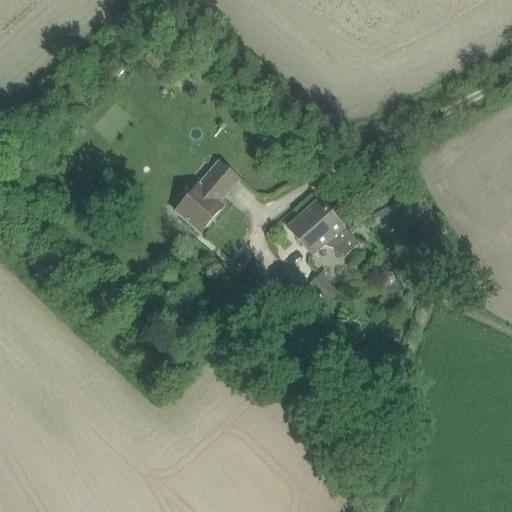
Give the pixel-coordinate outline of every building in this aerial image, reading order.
[(163,39),(145,59),(174,86),(192,66),(163,39)] [(175,213),(185,221),(200,234),(224,207),(220,204),(240,181),(219,163),(175,213)] [(313,257),(325,246),(333,248),(343,258),(359,244),(318,201),(287,228),(313,257)] [(436,253),(425,262),(436,274),(458,254),(438,232),(426,242),(436,253)] [(321,276),(311,284),(321,295),(330,286),(321,276)]
